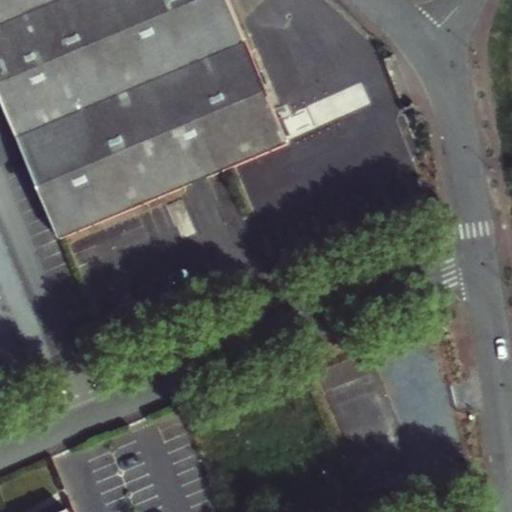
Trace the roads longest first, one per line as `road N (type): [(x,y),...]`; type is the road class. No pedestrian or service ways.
road 1 (residential): [(0,456),(476,255)]
road 2 (residential): [(511,482),(476,255)]
road 3 (residential): [(476,255),(452,99),(423,44)]
